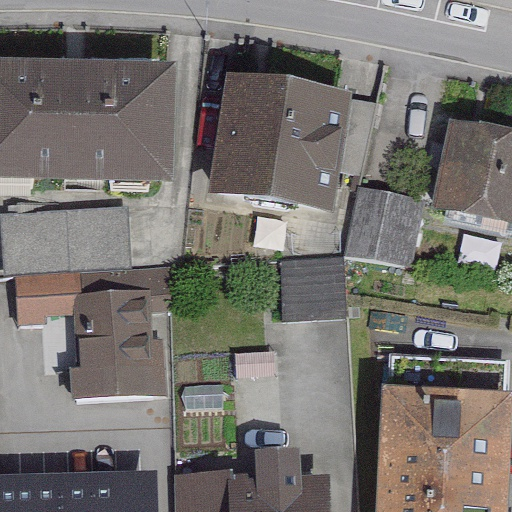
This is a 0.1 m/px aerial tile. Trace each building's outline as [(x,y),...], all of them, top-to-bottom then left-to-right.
[(168,91),(0,86),(0,196),(165,201),(168,91)] [(343,115),(224,98),(208,210),(328,227),(343,115)] [(511,153),(451,141),(434,225),(511,240),(511,153)] [(418,214),(360,202),(347,269),(405,281),(418,214)] [(0,236),(3,285),(128,277),(125,221),(0,229),(0,236)] [(342,329),(338,272),(278,275),(282,333),(342,329)] [(77,385),(68,385),(68,409),(160,408),(159,355),(150,355),(150,308),(81,309),(81,292),(16,293),(17,336),(76,335),(77,385)] [(499,415),(501,374),(391,371),(390,409),(376,409),(372,511),(504,511),(508,415),(499,415)] [(0,511),(146,511),(146,495),(52,498),(50,430),(0,431),(0,511)] [(325,511),(326,494),(295,494),(295,467),(253,468),(253,490),(177,490),(177,511),(325,511)]
